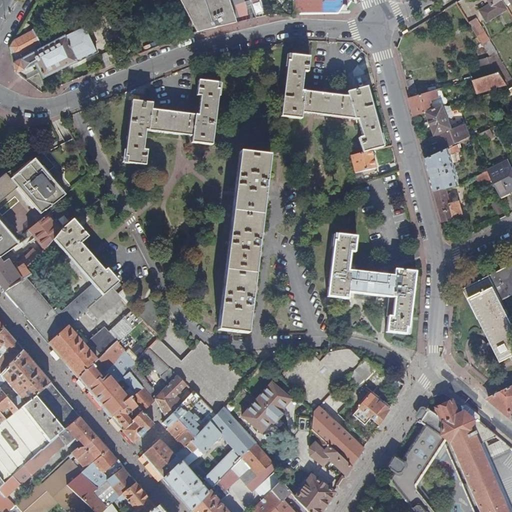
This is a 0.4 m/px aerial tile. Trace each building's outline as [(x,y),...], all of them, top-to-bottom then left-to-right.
[(230,0),(180,0),(198,33),(237,22),(230,0)] [(255,19),(265,16),(259,0),(249,0),(253,11),(255,19)] [(292,0),(294,15),(338,14),(343,7),(347,9),(349,6),(351,3),(347,0),(340,0),(341,1),(307,1),(306,0),(292,0)] [(486,0),(488,2),(490,6),(479,13),(487,25),(508,11),(501,1),(500,0),(486,0)] [(477,21),(469,25),(471,28),(490,58),(490,59),(497,55),(477,21)] [(15,73),(24,79),(25,80),(26,80),(39,73),(42,79),(69,66),(69,65),(96,52),(84,26),(40,48),(39,45),(40,44),(32,30),(19,37),(14,39),(9,48),(15,73)] [(119,63),(123,61),(118,49),(101,56),(106,68),(119,63)] [(371,151),(382,148),(367,87),(346,92),(348,97),(311,92),(302,90),(304,71),(308,72),(310,57),(291,54),(290,60),(288,60),(281,116),(301,119),(302,112),(310,113),(315,114),(358,120),(362,137),(359,138),(362,153),(371,151)] [(511,89),(511,80),(497,55),(490,59),(499,73),(504,82),(506,85),(506,86),(508,88),(509,90),(510,91),(511,89)] [(442,90),(409,100),(414,117),(426,113),(426,114),(434,111),(432,108),(449,103),(449,102),(464,97),(506,85),(504,82),(499,73),(442,90)] [(216,88),(217,82),(198,79),(197,87),(196,95),(200,95),(200,102),(198,114),(152,110),(152,103),(132,101),(125,157),(128,157),(127,164),(146,166),(148,151),(144,150),(146,131),(179,134),(183,135),(192,136),(192,142),(212,144),(218,88),(216,88)] [(459,144),(471,139),(464,124),(451,129),(442,107),(434,111),(426,114),(441,152),(459,144)] [(435,192),(446,190),(459,186),(450,154),(459,152),(458,149),(461,148),(459,144),(441,152),(426,159),(430,175),(435,192)] [(217,329),(247,333),(247,332),(248,328),(249,317),(265,196),(270,154),(240,151),(235,192),(234,199),(218,321),(218,327),(217,329)] [(350,156),(355,173),(375,168),(371,151),(362,153),(350,156)] [(0,178),(0,257),(16,246),(0,224),(0,202),(19,187),(41,214),(65,196),(62,193),(47,175),(56,168),(45,155),(0,178)] [(492,180),(501,198),(511,192),(511,170),(508,162),(488,172),(492,180)] [(492,180),(488,172),(482,174),(476,178),(480,186),(492,180)] [(441,216),(443,222),(463,217),(459,202),(452,204),(451,200),(449,201),(446,190),(435,192),(441,216)] [(492,205),(497,216),(504,213),(499,202),(492,205)] [(52,240),(59,232),(47,217),(29,230),(32,234),(32,235),(44,250),(52,240)] [(52,313),(65,328),(67,327),(85,311),(112,288),(114,290),(120,285),(106,269),(101,273),(90,260),(87,256),(78,246),(88,237),(80,227),(73,219),(62,229),(59,232),(52,240),(92,286),(61,313),(57,308),(52,313)] [(407,334),(415,272),(395,269),(394,276),(376,274),(353,271),(354,267),(348,266),(350,251),(354,252),(356,237),(335,234),(327,295),(347,298),(348,295),(348,292),(388,296),(386,316),(388,316),(386,331),(407,334)] [(22,243),(14,249),(16,252),(24,246),(22,243)] [(0,286),(5,292),(24,279),(30,275),(25,268),(42,252),(40,250),(36,253),(33,250),(20,263),(23,265),(18,268),(14,263),(11,265),(7,259),(2,262),(0,260),(0,286)] [(493,349),(499,359),(511,352),(511,324),(500,302),(511,295),(511,264),(501,271),(461,291),(477,321),(478,321),(490,343),(488,344),(491,350),(493,349)] [(52,313),(46,305),(41,299),(24,279),(5,292),(23,314),(28,320),(48,343),(65,328),(52,313)] [(118,294),(114,290),(112,288),(85,311),(93,321),(96,318),(97,319),(121,299),(118,294)] [(124,289),(118,294),(121,299),(129,307),(135,302),(124,289)] [(140,306),(134,313),(142,321),(148,327),(154,320),(144,310),(141,307),(140,306)] [(72,333),(67,327),(65,328),(48,343),(66,364),(77,377),(104,353),(116,343),(117,344),(142,321),(134,313),(132,310),(108,332),(103,327),(87,341),(78,330),(76,330),(75,330),(72,333)] [(0,372),(21,350),(12,341),(2,329),(0,330),(0,348),(3,346),(7,351),(0,360),(0,372)] [(222,408),(244,381),(212,349),(211,350),(206,345),(205,346),(200,341),(181,362),(157,339),(148,348),(159,359),(169,369),(177,377),(186,385),(190,389),(192,391),(215,415),(222,408)] [(116,343),(104,353),(115,363),(119,359),(126,352),(117,344),(116,343)] [(312,412),(320,404),(332,391),(338,385),(353,370),(361,362),(348,349),(329,353),(319,362),(309,353),(305,357),(301,354),(279,376),(291,388),(312,412)] [(0,376),(24,404),(50,384),(36,368),(21,350),(0,372),(0,376)] [(134,362),(126,352),(119,359),(128,369),(132,365),(134,362)] [(511,352),(499,359),(501,363),(509,359),(511,361),(511,360),(511,357),(511,352)] [(142,388),(128,374),(131,371),(128,369),(119,359),(115,363),(104,353),(77,377),(88,390),(102,407),(111,417),(125,407),(122,403),(129,398),(131,399),(142,388)] [(361,362),(353,370),(364,380),(377,367),(365,358),(361,362)] [(169,369),(159,359),(152,365),(158,371),(158,370),(164,375),(169,369)] [(150,386),(132,365),(128,369),(131,371),(128,374),(142,388),(153,401),(154,400),(159,396),(152,388),(150,386)] [(169,369),(164,375),(161,377),(167,382),(161,388),(163,391),(177,377),(169,369)] [(159,396),(154,400),(166,419),(178,406),(176,403),(179,400),(175,396),(186,385),(177,377),(163,391),(159,396)] [(63,431),(79,418),(64,401),(50,384),(24,404),(16,411),(0,422),(0,487),(23,467),(41,450),(63,431)] [(490,398),(509,415),(511,412),(511,387),(502,392),(490,398)] [(125,407),(111,417),(117,424),(122,430),(131,422),(130,420),(133,416),(130,412),(136,407),(141,413),(141,412),(153,401),(142,388),(131,399),(129,398),(122,403),(125,407)] [(0,422),(16,411),(0,391),(0,422)] [(162,423),(167,428),(175,420),(193,437),(201,429),(194,421),(195,420),(197,418),(192,414),(190,416),(189,417),(185,412),(186,411),(195,401),(199,405),(200,404),(208,412),(204,416),(209,420),(215,415),(192,391),(190,394),(178,406),(166,419),(162,423)] [(358,408),(377,425),(387,411),(369,394),(358,408)] [(460,407),(461,406),(460,406),(453,400),(450,401),(435,408),(435,409),(434,410),(432,413),(428,410),(425,408),(424,410),(423,409),(420,414),(416,420),(417,420),(416,422),(423,426),(400,462),(392,457),(389,463),(385,468),(393,473),(387,481),(412,511),(430,511),(423,502),(423,501),(415,491),(414,486),(415,483),(419,477),(421,475),(421,474),(425,468),(425,469),(427,466),(426,465),(431,459),(433,456),(437,450),(439,448),(438,447),(441,443),(443,439),(437,435),(438,433),(439,423),(439,422),(461,411),(461,409),(460,409),(461,408),(460,407)] [(327,446),(350,467),(352,464),(360,452),(361,450),(319,409),(321,406),(320,404),(312,412),(310,429),(327,446)] [(481,442),(496,436),(482,424),(461,406),(460,407),(461,408),(460,409),(461,409),(461,411),(439,422),(439,423),(438,433),(437,435),(443,439),(441,443),(444,440),(449,443),(478,511),(505,511),(503,506),(499,495),(498,495),(493,483),(494,483),(492,479),(491,479),(486,467),(485,463),(484,463),(479,451),(480,450),(477,444),(481,442)] [(227,473),(255,445),(250,439),(245,434),(243,432),(234,421),(222,408),(215,415),(209,420),(208,421),(221,434),(219,435),(232,448),(203,479),(205,481),(200,486),(206,493),(227,473)] [(131,422),(122,430),(128,437),(133,443),(146,431),(153,425),(141,412),(141,413),(135,418),(131,422)] [(239,417),(234,421),(243,432),(245,434),(248,431),(250,429),(239,417)] [(0,511),(8,511),(13,507),(4,498),(29,475),(31,477),(48,461),(49,459),(64,445),(66,446),(68,448),(76,441),(76,442),(78,441),(85,447),(96,438),(89,429),(79,418),(63,431),(41,450),(23,467),(0,487),(0,511)] [(158,439),(142,454),(153,467),(162,478),(180,462),(191,452),(185,445),(189,441),(193,437),(175,420),(167,428),(165,429),(182,447),(174,455),(158,439)] [(194,421),(201,429),(202,427),(195,420),(194,421)] [(193,437),(189,441),(201,453),(219,435),(221,434),(208,421),(202,427),(201,429),(193,437)] [(245,434),(250,439),(253,436),(248,431),(245,434)] [(80,474),(107,451),(102,445),(96,438),(85,447),(77,449),(68,457),(70,459),(73,457),(77,461),(75,463),(66,463),(40,486),(38,484),(15,505),(21,511),(46,511),(57,502),(65,511),(93,511),(67,486),(80,474)] [(489,446),(493,454),(503,448),(498,440),(489,446)] [(191,452),(180,462),(184,467),(201,453),(189,441),(185,445),(191,452)] [(510,511),(499,484),(481,442),(477,444),(480,450),(479,451),(484,463),(485,463),(486,467),(491,479),(492,479),(494,483),(493,483),(498,495),(499,495),(503,506),(505,511),(510,511)] [(190,511),(269,511),(273,508),(280,502),(271,491),(278,484),(272,464),(255,445),(227,473),(206,493),(189,510),(190,511)] [(321,453),(344,475),(350,467),(327,446),(321,453)] [(106,482),(122,469),(115,461),(107,451),(80,474),(87,481),(99,471),(101,474),(99,476),(102,479),(93,487),(97,489),(106,482)] [(180,462),(162,478),(178,497),(189,510),(206,493),(200,486),(184,467),(180,462)] [(116,500),(134,484),(130,479),(122,469),(106,482),(115,493),(107,500),(111,504),(116,500)] [(93,511),(102,511),(107,508),(102,504),(103,503),(93,493),(98,489),(97,489),(93,487),(87,481),(80,474),(67,486),(93,511)] [(310,477),(295,498),(307,511),(318,511),(333,493),(310,477)] [(147,511),(154,507),(148,500),(134,484),(116,500),(127,511),(116,511),(111,505),(107,508),(102,511),(147,511)] [(292,511),(281,501),(290,493),(281,484),(278,484),(271,491),(280,502),(273,508),(277,511),(292,511)] [(111,505),(111,504),(107,500),(103,503),(102,504),(107,508),(111,505)]
